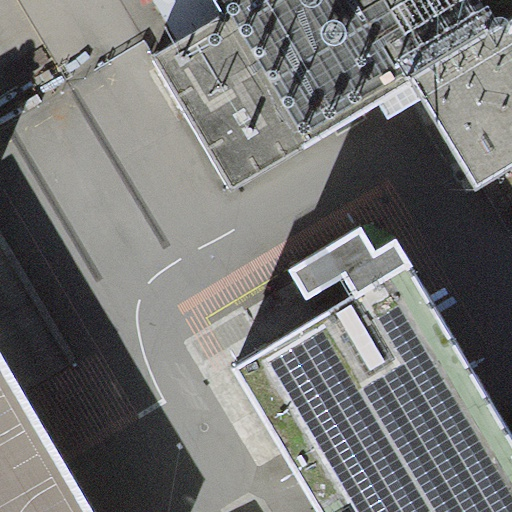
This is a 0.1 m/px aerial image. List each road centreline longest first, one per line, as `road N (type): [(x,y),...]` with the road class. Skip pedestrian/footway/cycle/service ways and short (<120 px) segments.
road 1 (residential): [(511,320),(400,132),(207,243)]
road 2 (residential): [(207,243),(106,300),(203,472),(129,511)]
road 3 (residential): [(207,243),(66,0)]
